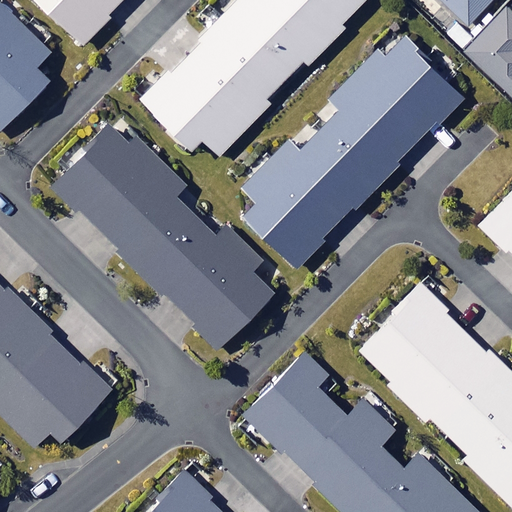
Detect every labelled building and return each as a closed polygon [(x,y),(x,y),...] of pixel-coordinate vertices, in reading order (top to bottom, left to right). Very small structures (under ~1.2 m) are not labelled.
[(37,0),(80,40),(118,0),(37,0)] [(358,0),(234,0),(138,96),(186,145),(198,134),(216,152),(268,100),(263,95),(300,58),(305,62),(342,25),(337,21),(358,0)] [(484,0),(441,0),(464,22),(484,0)] [(0,125),(46,76),(34,64),(49,48),(0,2),(0,125)] [(511,11),(503,3),(462,47),(511,95),(511,11)] [(429,59),(399,31),(379,53),(373,48),(327,97),(334,103),(295,145),(284,135),(239,183),(252,195),(238,211),(294,262),(350,201),(353,204),(457,92),(426,63),(429,59)] [(126,138),(105,119),(47,181),(119,248),(116,252),(216,344),(269,286),(250,269),(262,257),(224,221),(214,231),(171,192),(183,179),(132,132),(126,138)] [(511,181),(475,219),(511,254),(511,181)] [(449,310),(416,279),(353,343),(387,376),(383,380),(422,417),(426,413),(464,449),(459,454),(511,506),(511,505),(511,371),(480,340),(477,343),(446,313),(449,310)] [(107,385),(0,282),(0,412),(31,442),(47,426),(58,437),(107,385)] [(324,368),(302,347),(241,411),(346,511),(479,511),(414,449),(401,463),(378,440),(392,426),(360,395),(344,411),(312,381),(324,368)] [(226,511),(180,467),(136,511),(226,511)]
